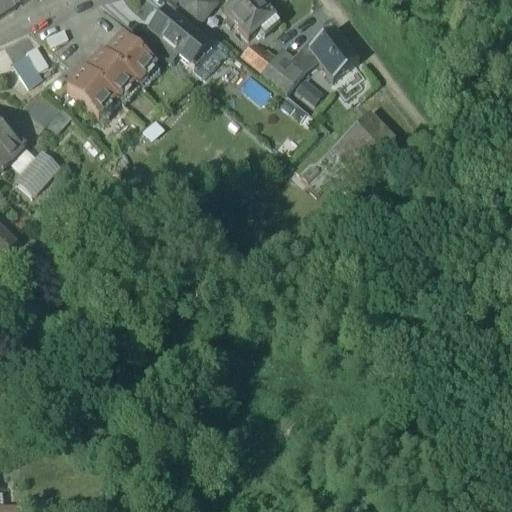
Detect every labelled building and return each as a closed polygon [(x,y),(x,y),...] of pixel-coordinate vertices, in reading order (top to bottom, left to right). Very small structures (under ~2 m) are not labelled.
[(0,0),(0,22),(13,14),(2,0),(0,0)] [(2,0),(13,14),(34,0),(2,0)] [(213,9),(201,0),(186,0),(176,12),(187,22),(196,29),(213,9)] [(277,30),(250,0),(236,0),(233,3),(232,5),(234,8),(222,18),(246,46),(257,36),(263,42),(277,30)] [(179,31),(164,19),(148,38),(159,47),(175,61),(188,72),(198,61),(205,52),(179,31)] [(196,29),(187,22),(179,31),(205,52),(213,43),(196,29)] [(317,69),(333,88),(357,69),(332,36),(308,55),(317,69)] [(62,37),(45,44),(49,53),(66,46),(62,37)] [(101,61),(85,79),(82,77),(65,96),(97,124),(113,106),(116,108),(132,90),(135,92),(152,73),(121,45),(104,63),(101,61)] [(159,47),(152,56),(168,70),(175,61),(159,47)] [(261,60),(251,51),(240,61),(261,79),(274,63),(264,56),(261,60)] [(291,66),(304,77),(317,69),(308,55),(307,52),(291,66)] [(47,73),(35,53),(24,59),(27,63),(37,79),(47,73)] [(291,66),(280,57),(274,63),(261,79),(259,82),(284,102),(304,77),(291,66)] [(198,61),(188,72),(192,76),(202,64),(198,61)] [(27,63),(14,70),(15,72),(19,78),(17,79),(27,94),(40,85),(37,79),(27,63)] [(316,110),(325,98),(304,83),(295,95),(316,110)] [(288,101),(307,118),(313,112),(294,94),(288,101)] [(286,103),(280,111),(303,127),(309,119),(286,103)] [(367,120),(330,155),(355,181),(392,146),(367,120)] [(0,135),(0,175),(22,152),(5,136),(2,138),(0,135)] [(36,204),(61,171),(40,155),(36,161),(27,155),(6,182),(36,204)] [(0,264),(13,251),(14,251),(0,237),(0,264)] [(37,326),(1,344),(16,373),(37,363),(35,359),(50,351),(37,326)]
